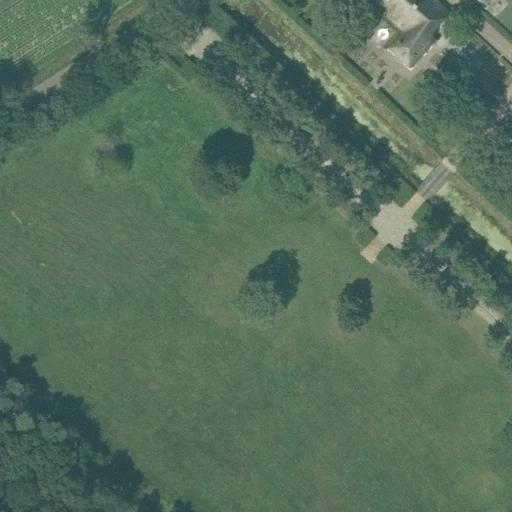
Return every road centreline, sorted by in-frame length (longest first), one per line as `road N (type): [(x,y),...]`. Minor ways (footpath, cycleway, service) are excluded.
road 1 (track): [(164,11),(511,334)]
road 2 (unclassified): [(0,117),(183,0)]
road 3 (track): [(391,222),(511,95)]
